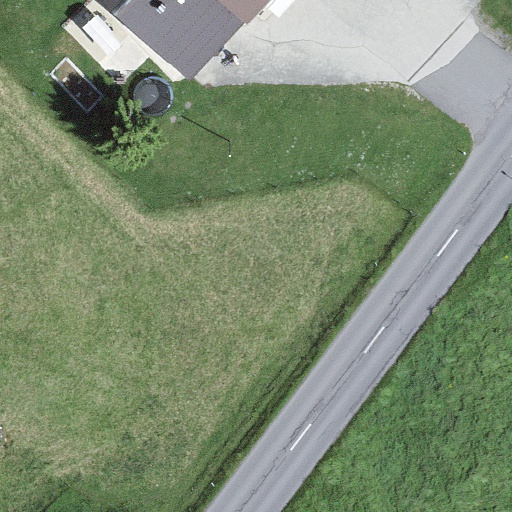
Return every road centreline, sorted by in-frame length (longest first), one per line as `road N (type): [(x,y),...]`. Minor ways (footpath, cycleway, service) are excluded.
road 1 (secondary): [(245,511),(511,158)]
road 2 (unknown): [(397,0),(511,89)]
